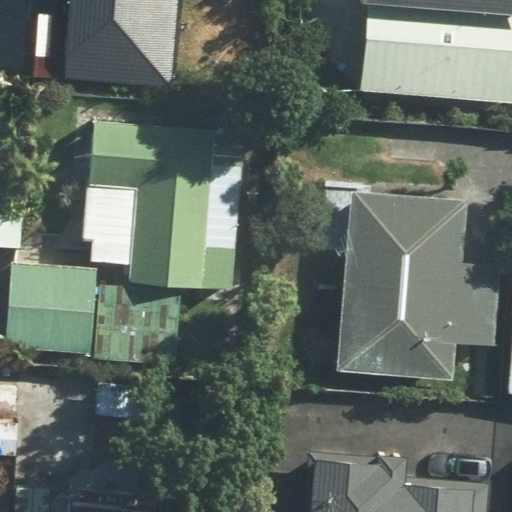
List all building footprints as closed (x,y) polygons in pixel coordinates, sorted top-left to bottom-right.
[(74,0),(67,74),(175,84),(183,0),(74,0)] [(511,0),(371,0),(365,87),(511,97),(511,0)] [(248,127),(95,117),(87,236),(96,236),(95,258),(134,260),(133,278),(238,285),(248,127)] [(472,197),(356,187),(340,365),(456,375),(460,339),(497,342),(504,262),(467,259),(472,197)] [(101,263),(13,257),(7,349),(179,361),(184,285),(100,280),(101,263)] [(489,511),(492,479),(410,471),(413,447),(383,444),(382,454),(317,449),(311,511),(489,511)] [(206,511),(208,496),(75,480),(71,511),(206,511)]
